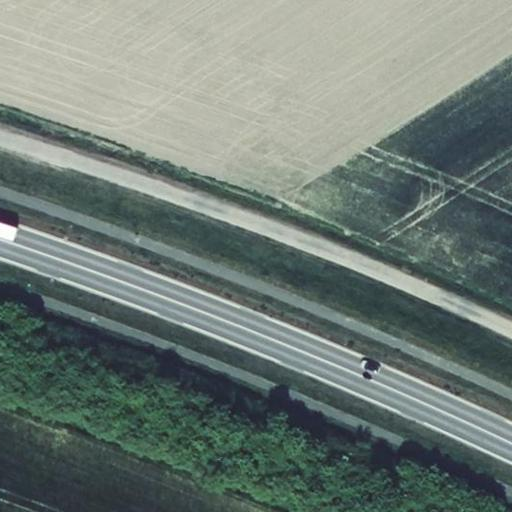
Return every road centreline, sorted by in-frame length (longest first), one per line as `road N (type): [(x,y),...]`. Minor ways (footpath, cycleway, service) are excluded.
road 1 (primary): [(0,239),(297,349),(511,443)]
road 2 (track): [(0,133),(310,241),(511,332)]
